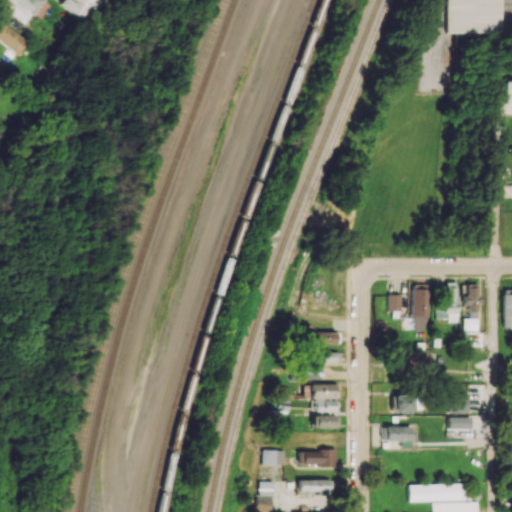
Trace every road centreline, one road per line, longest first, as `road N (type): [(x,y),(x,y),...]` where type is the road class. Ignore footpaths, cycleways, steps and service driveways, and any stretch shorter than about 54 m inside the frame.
road 1 (residential): [(365,272),(360,511)]
road 2 (residential): [(511,265),(365,272)]
